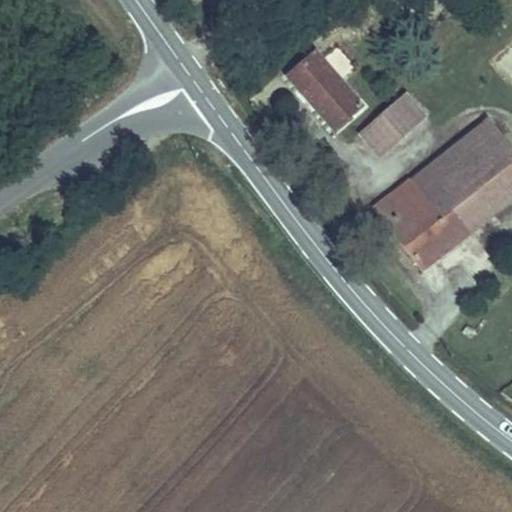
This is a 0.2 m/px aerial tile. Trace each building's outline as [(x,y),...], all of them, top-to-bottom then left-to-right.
[(318,53),(289,78),(336,131),(364,106),(318,53)] [(406,96),(359,138),(379,161),(426,119),(406,96)] [(511,156),(486,123),(443,156),(489,217),(511,199),(511,156)] [(443,156),(374,210),(420,270),(489,217),(443,156)] [(118,204),(110,196),(99,207),(108,215),(118,204)]
